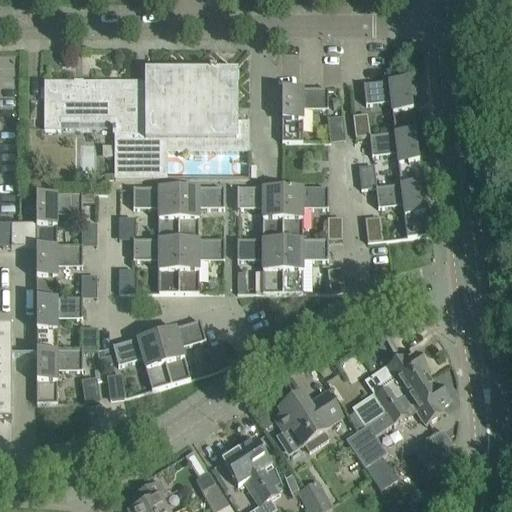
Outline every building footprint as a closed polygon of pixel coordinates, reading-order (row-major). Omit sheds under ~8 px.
[(115,128),(115,132),(115,182),(167,182),(167,156),(249,156),(249,125),(238,125),(238,73),(145,73),(145,85),(136,85),(136,113),(115,113),(115,123),(115,128)] [(363,88),(366,109),(391,106),(395,138),(415,135),(409,83),(363,88)] [(61,133),(61,128),(115,128),(115,123),(115,113),(136,113),(136,85),(44,85),(44,133),(61,133)] [(282,93),(282,146),(303,146),(303,114),(328,114),(328,93),(282,93)] [(370,116),(355,117),(356,140),(371,139),(370,116)] [(332,120),(333,143),(347,142),(346,120),(332,120)] [(370,141),(372,161),(397,158),(401,189),(376,192),(421,187),(415,135),(395,138),(370,141)] [(24,195),(37,196),(37,174),(25,174),(24,195)] [(360,190),(377,189),(377,174),(360,175),(360,190)] [(407,242),(428,239),(421,187),(376,192),(378,212),(403,209),(407,242)] [(133,192),(133,213),(159,213),(159,244),(133,244),(133,245),(179,245),(179,192),(133,192)] [(224,213),(224,192),(179,192),(179,245),(224,245),(224,244),(199,244),(199,213),(224,213)] [(237,245),(283,245),(283,192),(237,192),(237,213),(263,213),(263,244),(237,244),(237,245)] [(328,213),(328,192),(283,192),(283,245),(328,245),(328,244),(303,244),(303,213),(328,213)] [(36,227),(36,250),(36,251),(82,251),(82,250),(57,250),(57,219),(82,219),(82,207),(82,198),(36,198),(36,226),(36,227)] [(94,198),(82,198),(82,207),(94,207),(94,198)] [(364,222),(366,246),(385,244),(382,220),(364,222)] [(0,425),(11,425),(11,404),(12,358),(11,332),(0,332),(0,250),(36,250),(36,227),(12,227),(0,227),(0,425)] [(159,297),(179,297),(179,245),(133,245),(133,265),(159,265),(159,297)] [(224,265),(224,245),(179,245),(179,297),(199,297),(199,265),(224,265)] [(237,245),(237,265),(263,265),(263,297),(283,297),(283,245),(237,245)] [(328,245),(283,245),(283,297),(303,297),(303,265),(328,265),(328,245)] [(83,302),(57,302),(57,271),(83,271),(82,251),(36,251),(36,303),(83,303),(83,302)] [(245,298),(245,276),(243,276),(243,272),(237,272),(237,276),(237,298),(245,298)] [(135,295),(135,274),(121,274),(122,295),(135,295)] [(83,303),(36,303),(37,355),(57,355),(57,323),(83,323),(83,303)] [(200,325),(156,338),(171,389),(190,383),(181,352),(206,345),(200,325)] [(171,389),(156,338),(112,350),(118,370),(143,363),(152,394),(171,389)] [(97,355),(96,355),(98,362),(105,360),(103,353),(97,355)] [(37,408),(57,408),(57,375),(83,375),(83,355),(57,355),(37,355),(37,358),(37,408)] [(430,384),(425,376),(428,374),(417,357),(405,365),(402,360),(387,370),(396,383),(387,390),(388,392),(376,400),(374,398),(352,412),(366,432),(369,430),(378,424),(387,418),(385,415),(430,384)] [(109,360),(99,363),(101,372),(112,369),(109,360)] [(435,391),(430,384),(385,415),(387,418),(378,424),(385,434),(407,420),(408,421),(417,415),(426,428),(441,418),(438,414),(450,406),(438,389),(435,391)] [(282,419),(275,423),(284,437),(291,432),(303,451),(307,457),(328,444),(324,437),(326,436),(324,432),(342,421),(338,414),(327,397),(309,409),(302,399),(279,414),(282,419)] [(366,432),(347,445),(365,473),(387,458),(369,430),(366,432)] [(427,444),(439,461),(454,451),(443,434),(427,444)] [(272,468),(255,443),(238,454),(271,503),(280,497),(276,490),(281,486),(275,473),(273,468),(272,468)] [(276,511),(271,503),(238,454),(222,465),(238,490),(243,487),(258,511),(256,511),(276,511)] [(382,462),(365,473),(381,496),(397,484),(382,462)] [(209,477),(195,484),(204,500),(219,493),(209,477)] [(292,480),(284,485),(292,499),(299,495),(292,480)] [(166,511),(161,502),(166,499),(159,485),(130,501),(136,511),(166,511)] [(306,511),(331,511),(332,511),(325,499),(318,485),(298,496),(306,510),(306,511)] [(204,500),(210,511),(225,511),(230,510),(219,493),(204,500)]
